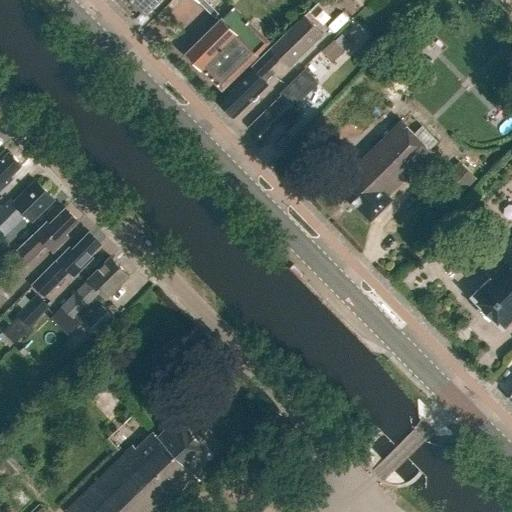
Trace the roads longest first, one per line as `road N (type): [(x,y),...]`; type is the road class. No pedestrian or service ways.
road 1 (secondary): [(453,403),(58,0)]
road 2 (residential): [(361,487),(292,403),(0,107)]
road 3 (unclassified): [(361,487),(453,403)]
